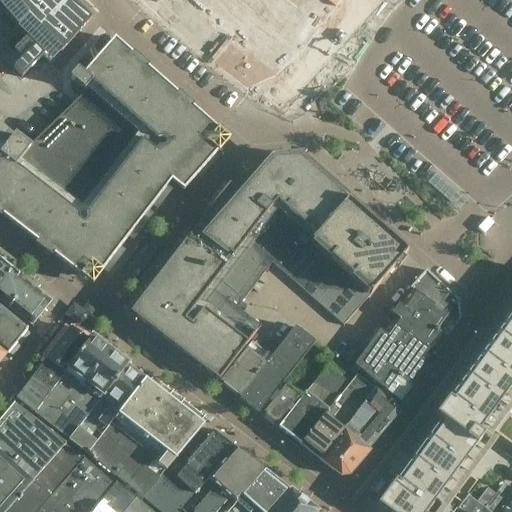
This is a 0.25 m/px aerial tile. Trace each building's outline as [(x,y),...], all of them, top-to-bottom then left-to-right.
[(12,0),(17,6),(15,8),(37,30),(35,32),(60,54),(61,55),(91,20),(70,2),(71,0),(12,0)] [(153,0),(289,115),(386,0),(153,0)] [(0,216),(79,277),(92,287),(103,273),(102,273),(171,184),(183,193),(217,154),(218,155),(229,142),(114,41),(92,66),(83,76),(77,70),(76,71),(69,79),(85,93),(30,147),(15,135),(5,148),(0,144),(0,216)] [(16,68),(24,77),(46,56),(38,47),(16,68)] [(83,76),(92,66),(83,59),(74,69),(76,71),(77,70),(83,76)] [(407,255),(298,160),(272,161),(242,197),(228,187),(130,315),(219,383),(261,328),(237,310),(272,264),(344,327),(407,255)] [(0,300),(32,325),(48,305),(47,299),(7,267),(0,276),(0,300)] [(435,356),(461,319),(458,302),(426,272),(410,289),(387,322),(435,356)] [(0,351),(6,356),(27,330),(0,308),(0,351)] [(440,420),(376,507),(382,511),(428,511),(483,438),(478,434),(481,430),(497,442),(511,452),(511,313),(435,417),(440,420)] [(435,357),(435,356),(387,322),(355,367),(401,405),(435,357)] [(260,370),(262,372),(295,329),(287,323),(271,343),(270,342),(262,352),(252,344),(246,350),(220,384),(238,398),(260,370)] [(89,342),(72,329),(48,359),(46,361),(47,361),(16,400),(34,415),(93,339),(92,339),(89,342)] [(298,365),(315,344),(295,329),(262,372),(240,399),(260,415),(282,386),(270,377),(279,366),(280,368),(287,359),(285,358),(286,356),(298,365)] [(69,442),(127,367),(93,339),(34,415),(69,442)] [(327,368),(335,359),(325,352),(317,361),(327,368)] [(357,376),(335,359),(327,368),(302,400),(279,430),(301,447),(328,413),(350,385),(357,376)] [(127,367),(69,442),(87,456),(145,381),(128,368),(127,367)] [(320,462),(347,429),(375,391),(369,385),(357,376),(350,385),(328,413),(301,447),(320,462)] [(143,500),(176,460),(203,427),(146,380),(145,381),(87,456),(120,482),(117,486),(136,500),(138,497),(143,500)] [(279,430),(302,400),(283,385),(282,386),(260,415),(279,430)] [(400,410),(375,391),(347,429),(320,462),(341,478),(349,478),(369,453),(368,452),(400,410)] [(0,511),(6,511),(7,511),(31,485),(64,446),(14,405),(0,421),(0,511)] [(157,511),(181,511),(235,450),(212,432),(186,464),(188,464),(185,468),(176,460),(143,500),(157,511)] [(31,485),(7,511),(6,511),(39,511),(50,500),(85,460),(84,459),(64,446),(31,485)] [(231,511),(265,472),(235,450),(181,511),(231,511)] [(50,500),(39,511),(90,511),(113,485),(85,460),(50,500)] [(270,511),(288,490),(265,472),(231,511),(270,511)] [(125,511),(136,500),(117,486),(116,485),(104,499),(93,511),(125,511)] [(493,511),(502,500),(488,490),(477,504),(468,498),(457,511),(493,511)] [(316,511),(290,491),(273,511),(316,511)] [(150,511),(136,500),(125,511),(150,511)]
